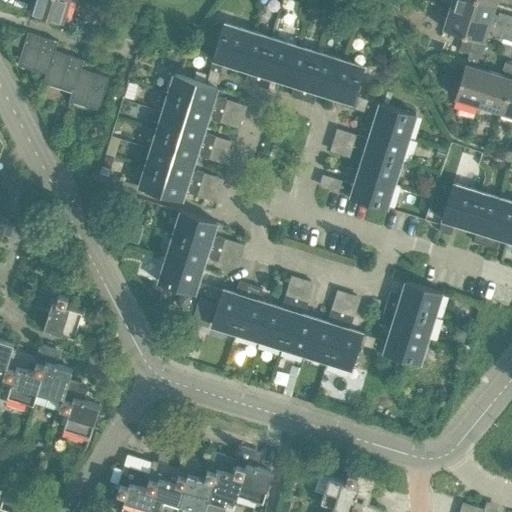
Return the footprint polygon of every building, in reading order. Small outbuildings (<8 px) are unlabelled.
[(63,21),(69,0),(32,0),(29,10),(28,11),(63,22),(64,21),(63,21)] [(493,13),(496,3),(486,0),(451,0),(449,9),(503,25),(506,14),(499,12),(498,14),(493,13)] [(484,40),(488,30),(493,32),(492,35),(499,37),(503,25),(449,9),(443,27),(443,28),(474,38),(484,41),(485,40),(484,40)] [(242,66),(252,32),(225,24),(225,23),(224,23),(213,58),(214,58),(206,83),(215,87),(222,66),(221,66),(223,60),(242,66)] [(46,71),(53,50),(54,50),(57,41),(27,31),(19,57),(17,64),(34,70),(34,67),(46,71)] [(256,85),(271,38),(252,32),(242,66),(251,70),(250,75),(247,74),(245,81),(256,85)] [(292,65),(298,46),(271,38),(256,85),(268,88),(270,81),(267,80),(269,75),(279,78),(284,63),(292,65)] [(478,105),(489,71),(476,67),(484,41),(474,38),(466,63),(465,63),(454,98),(455,98),(456,98),(478,105)] [(302,99),(316,52),(298,46),(292,65),(284,63),(279,78),(297,83),(295,89),(293,88),(290,96),(302,99)] [(72,89),(79,68),(80,68),(83,59),(54,50),(53,50),(46,71),(43,82),(60,88),(60,85),(72,89)] [(338,80),(344,61),(316,52),(302,99),(313,103),(316,95),(313,94),(315,89),(325,92),(330,77),(338,80)] [(354,95),(363,66),(362,66),(344,61),(338,80),(330,77),(325,92),(343,98),(341,103),(341,104),(367,112),(371,100),(354,95)] [(502,112),(511,77),(511,64),(504,62),(502,69),(504,70),(503,75),(489,71),(478,105),(502,112)] [(109,77),(80,68),(79,68),(72,89),(69,101),(85,106),(86,103),(98,107),(98,110),(99,110),(109,77)] [(213,97),(216,88),(216,87),(215,87),(206,83),(175,74),(174,75),(175,75),(169,93),(222,110),(226,99),(219,96),(218,99),(213,97)] [(511,115),(511,77),(502,112),(511,115)] [(222,110),(169,93),(163,112),(204,124),(207,115),(212,116),(211,119),(219,121),(222,110)] [(407,137),(414,115),(415,115),(415,113),(380,102),(380,103),(371,100),(367,112),(371,113),(372,111),(377,113),(373,127),(407,137)] [(201,134),(204,124),(163,112),(157,130),(211,147),(215,135),(207,133),(206,136),(201,134)] [(400,160),(407,137),(373,127),(369,140),(364,138),(364,136),(357,134),(353,146),(400,160)] [(211,147),(157,130),(152,148),(193,161),(196,151),(201,153),(200,156),(207,158),(211,147)] [(393,183),(400,160),(353,146),(350,157),(357,159),(358,157),(363,159),(359,172),(393,183)] [(190,171),(193,161),(152,148),(146,166),(199,183),(203,172),(196,169),(195,172),(190,171)] [(199,183),(146,166),(140,184),(139,186),(181,199),(181,197),(184,188),(189,190),(188,192),(196,195),(199,183)] [(386,206),(393,183),(359,172),(355,186),(350,184),(350,182),(342,180),(339,192),(351,196),(386,207),(386,206)] [(475,209),(480,192),(454,184),(454,183),(453,183),(442,218),(438,230),(451,234),(453,227),(450,226),(452,220),(461,223),(466,206),(475,209)] [(485,245),(499,198),(480,192),(475,209),(466,206),(461,223),(480,229),(478,234),(476,234),(473,241),(485,245)] [(511,201),(499,198),(485,245),(496,248),(499,241),(496,240),(498,235),(508,238),(511,225),(511,201)] [(211,236),(215,223),(216,221),(181,211),(181,212),(174,235),(221,249),(224,238),(217,235),(216,237),(211,236)] [(217,261),(221,249),(174,235),(167,257),(201,268),(205,255),(210,256),(210,258),(217,261)] [(197,281),(201,268),(167,257),(160,280),(159,280),(159,281),(194,292),(219,299),(222,289),(197,281)] [(236,331),(250,284),(239,281),(237,288),(239,289),(237,293),(224,290),(224,289),(223,289),(222,289),(219,299),(212,324),(213,324),(236,331)] [(433,316),(440,293),(441,293),(441,292),(406,281),(406,282),(402,295),(397,294),(397,292),(390,290),(386,301),(433,316)] [(258,338),(269,304),(256,300),(258,295),(259,295),(262,288),(250,284),(236,331),(258,338)] [(74,336),(82,310),(66,305),(68,296),(60,293),(60,292),(41,286),(36,301),(50,306),(44,327),(74,336)] [(282,345),(296,298),(285,295),(282,302),(284,303),(283,308),(269,304),(258,338),(282,345)] [(304,352),(315,318),(302,314),(303,309),(305,309),(308,302),(296,298),(282,345),(304,352)] [(426,338),(431,321),(433,316),(386,301),(383,313),(390,315),(391,313),(396,314),(392,328),(426,338)] [(327,359),(342,313),(331,309),(328,317),(330,317),(329,322),(315,318),(304,352),(327,359)] [(372,347),(375,337),(362,333),(361,332),(348,328),(349,323),(351,324),(353,316),(342,313),(327,359),(350,366),(350,367),(351,367),(359,343),(372,347)] [(419,361),(426,338),(392,328),(388,341),(383,340),(383,339),(375,337),(372,347),(384,351),(384,352),(419,362),(419,361)] [(4,372),(12,348),(14,342),(0,337),(0,382),(2,376),(3,372),(4,372)] [(68,379),(72,368),(50,362),(55,347),(40,343),(34,362),(35,362),(33,370),(42,373),(37,391),(34,402),(58,410),(61,398),(62,399),(68,379)] [(37,391),(42,373),(33,370),(21,366),(26,352),(12,348),(4,372),(3,372),(2,376),(12,379),(7,395),(33,403),(34,402),(37,391)] [(90,435),(99,405),(78,398),(82,383),(68,379),(62,399),(61,398),(58,410),(59,410),(60,407),(69,410),(63,427),(90,435)] [(263,501),(272,471),(251,464),(255,450),(240,445),(234,463),(234,464),(235,465),(233,473),(242,476),(237,493),(238,493),(263,501)] [(234,463),(224,460),(226,454),(211,450),(205,469),(206,469),(204,477),(204,478),(213,480),(208,498),(234,506),(238,493),(237,493),(242,476),(233,473),(235,465),(234,464),(234,463)] [(204,478),(204,477),(192,474),(197,459),(182,454),(177,470),(176,474),(177,474),(174,483),(184,486),(179,502),(179,503),(205,510),(208,498),(213,480),(204,478)] [(176,474),(177,470),(170,468),(168,474),(165,473),(168,464),(153,459),(147,479),(148,479),(146,487),(155,490),(150,507),(150,508),(148,511),(176,511),(179,503),(179,502),(184,486),(174,483),(177,474),(176,474)] [(146,487),(134,483),(139,469),(124,464),(118,483),(119,484),(116,492),(125,495),(120,511),(148,511),(150,508),(150,507),(155,490),(146,487)] [(0,510),(4,496),(11,476),(1,473),(1,472),(0,471),(0,510)] [(354,501),(357,489),(372,494),(377,479),(357,473),(357,474),(348,471),(345,480),(329,475),(320,501),(333,505),(350,510),(353,501),(354,501)] [(379,511),(381,508),(362,502),(361,503),(354,501),(353,501),(350,510),(333,505),(330,511),(379,511)] [(481,511),(483,508),(463,502),(459,511),(481,511)]
